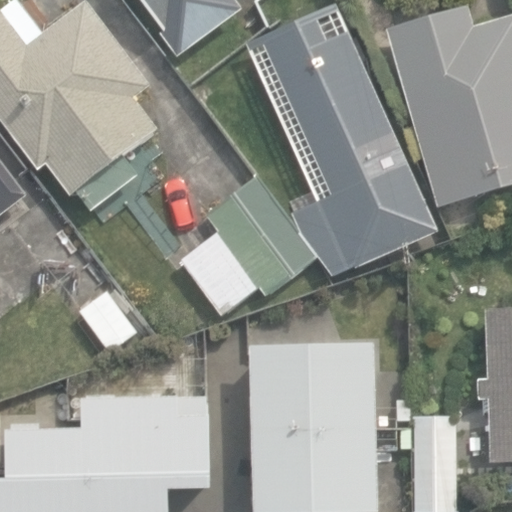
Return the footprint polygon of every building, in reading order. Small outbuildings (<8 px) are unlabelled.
[(153,88),(91,1),(47,32),(24,0),(21,0),(0,15),(0,116),(42,175),(53,168),(75,199),(83,193),(94,209),(142,175),(128,156),(164,131),(140,97),(153,88)] [(162,29),(188,71),(259,22),(240,0),(147,0),(166,26),(162,29)] [(440,232),(337,3),(247,44),(318,203),(288,216),(319,258),(334,278),(440,232)] [(511,17),(475,28),(469,8),(390,31),(443,209),(511,188),(511,17)] [(0,338),(1,338),(0,336),(0,220),(5,217),(11,225),(26,214),(18,204),(31,195),(0,153),(0,338)] [(224,232),(184,264),(224,316),(260,289),(267,298),(319,258),(288,216),(258,175),(209,213),(224,232)] [(84,312),(114,353),(142,333),(112,292),(84,312)] [(493,400),(495,464),(511,463),(511,310),(489,312),(491,379),(482,380),(483,400),(493,400)] [(254,352),(256,511),(380,511),(378,350),(254,352)] [(0,478),(0,511),(175,511),(175,491),(218,490),(216,416),(209,416),(209,397),(87,400),(88,427),(12,429),(13,478),(0,478)] [(417,418),(419,511),(462,511),(460,417),(417,418)]
